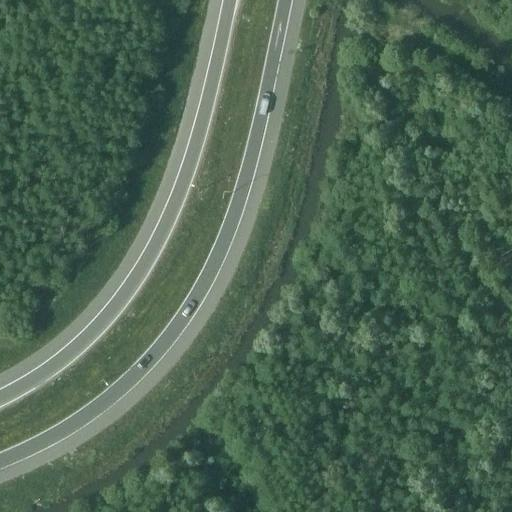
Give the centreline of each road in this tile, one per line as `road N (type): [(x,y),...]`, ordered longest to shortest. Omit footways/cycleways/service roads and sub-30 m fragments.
road 1 (motorway): [(0,461),(114,393),(190,305),(244,185),(286,0)]
road 2 (motorway): [(231,0),(193,158),(146,262),(87,340),(0,398)]
